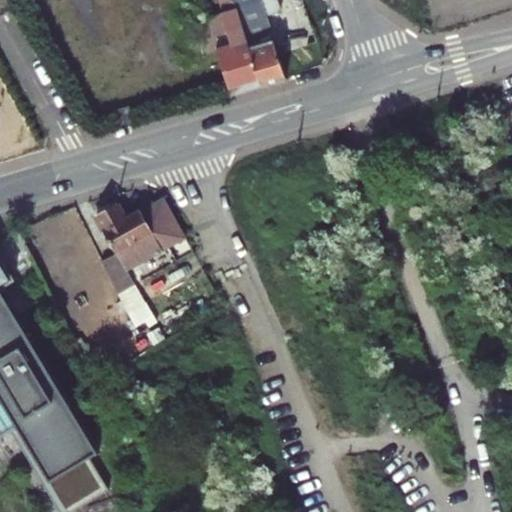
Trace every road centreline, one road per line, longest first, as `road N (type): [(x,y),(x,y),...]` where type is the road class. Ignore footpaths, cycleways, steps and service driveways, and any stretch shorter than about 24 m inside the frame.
road 1 (unclassified): [(344,511),(223,243),(187,138)]
road 2 (secondary): [(187,138),(378,82)]
road 3 (secondary): [(0,193),(187,138)]
road 4 (secondary): [(378,82),(511,45)]
